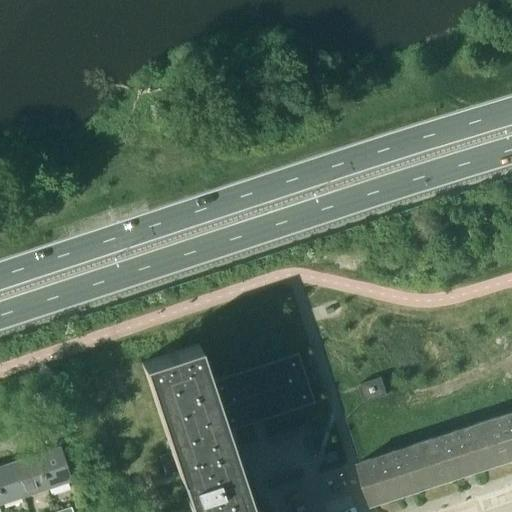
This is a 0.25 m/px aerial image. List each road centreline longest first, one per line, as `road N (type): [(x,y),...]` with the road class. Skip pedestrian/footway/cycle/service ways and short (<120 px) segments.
road 1 (trunk): [(0,315),(511,150)]
road 2 (trunk): [(511,111),(0,275)]
